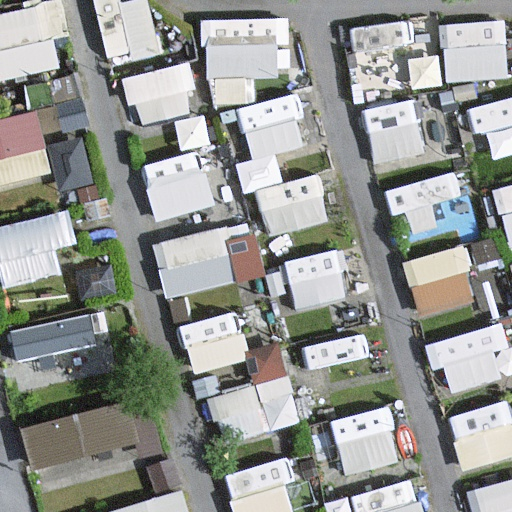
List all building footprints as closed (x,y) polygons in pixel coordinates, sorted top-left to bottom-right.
[(49,0),(0,0),(0,40),(55,30),(49,0)] [(102,0),(114,56),(169,44),(159,0),(102,0)] [(297,69),(296,10),(211,12),(213,71),(297,69)] [(454,22),(463,73),(505,66),(496,14),(454,22)] [(143,115),(207,102),(197,54),(133,67),(143,115)] [(308,84),(248,99),(261,153),(321,139),(308,84)] [(67,87),(0,99),(0,146),(76,132),(67,87)] [(423,89),(370,104),(387,166),(440,152),(423,89)] [(278,230),(343,212),(329,163),(264,181),(278,230)] [(405,232),(484,223),(477,167),(399,175),(405,232)] [(511,180),(501,184),(511,218),(511,180)] [(91,187),(0,204),(0,251),(100,233),(91,187)] [(175,290),(273,265),(259,211),(161,236),(175,290)] [(300,300),(357,294),(352,242),(295,248),(300,300)] [(471,243),(414,249),(419,298),(476,292),(471,243)] [(117,288),(0,310),(0,357),(126,334),(117,288)] [(199,312),(215,385),(261,375),(246,302),(199,312)] [(511,379),(511,318),(435,330),(445,390),(511,379)] [(219,390),(230,434),(312,413),(291,333),(256,343),(265,378),(219,390)] [(147,387),(10,413),(19,459),(156,433),(147,387)] [(511,393),(458,403),(468,460),(511,452),(511,393)] [(401,396),(337,410),(349,466),(414,452),(401,396)] [(231,469),(245,511),(273,511),(321,496),(304,445),(231,469)] [(356,511),(436,511),(424,470),(350,490),(356,511)] [(511,511),(511,471),(480,475),(484,511),(511,511)] [(173,511),(162,477),(51,511),(173,511)]
